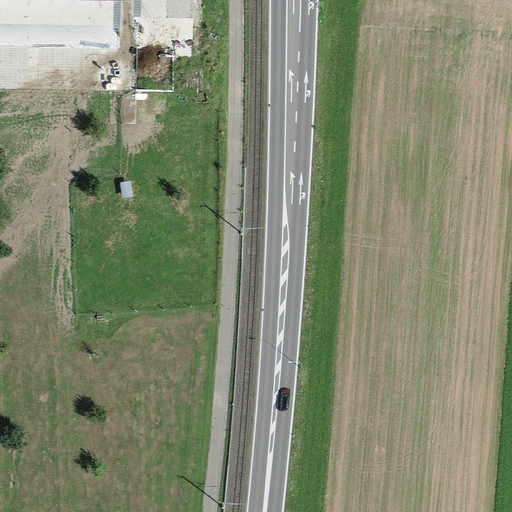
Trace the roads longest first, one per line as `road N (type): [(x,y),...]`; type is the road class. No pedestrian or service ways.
road 1 (primary): [(265,511),(294,0)]
road 2 (track): [(217,511),(227,442),(236,0)]
